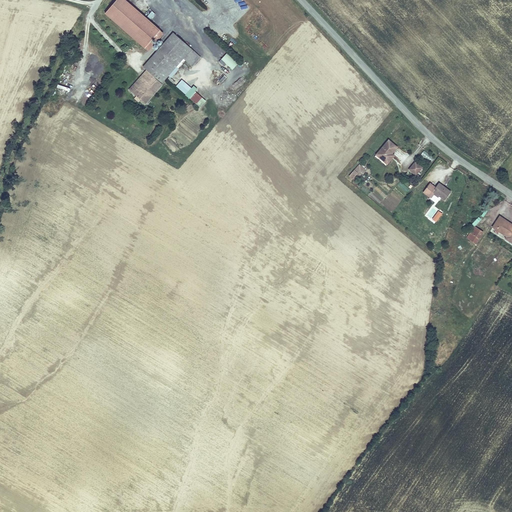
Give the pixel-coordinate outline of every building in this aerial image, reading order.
[(159,30),(122,0),(114,0),(103,14),(144,48),(159,30)] [(172,32),(155,53),(175,69),(184,58),(192,49),(172,32)] [(194,66),(201,57),(192,49),(184,58),(194,66)] [(225,63),(232,70),(239,63),(227,52),(218,61),(223,65),(225,63)] [(146,104),(175,69),(155,53),(143,66),(147,69),(129,90),(146,104)] [(200,107),(206,101),(194,89),(193,89),(182,79),(177,85),(200,107)] [(393,155),(398,149),(389,141),(376,156),(385,164),(389,160),(393,155)] [(416,176),(423,169),(416,163),(410,170),(416,176)] [(353,179),(358,173),(355,170),(350,176),(353,179)] [(400,181),(397,185),(406,193),(410,189),(400,181)] [(452,192),(439,184),(436,188),(431,184),(425,193),(430,196),(434,192),(447,200),(452,192)] [(377,188),(373,193),(381,200),(385,195),(377,188)] [(435,222),(442,213),(437,210),(431,219),(435,222)] [(475,227),(481,219),(477,216),(471,224),(475,227)] [(511,242),(511,227),(499,219),(493,229),(506,237),(505,239),(511,243),(511,242)] [(475,244),(482,233),(474,228),(465,240),(474,245),(475,244)]
